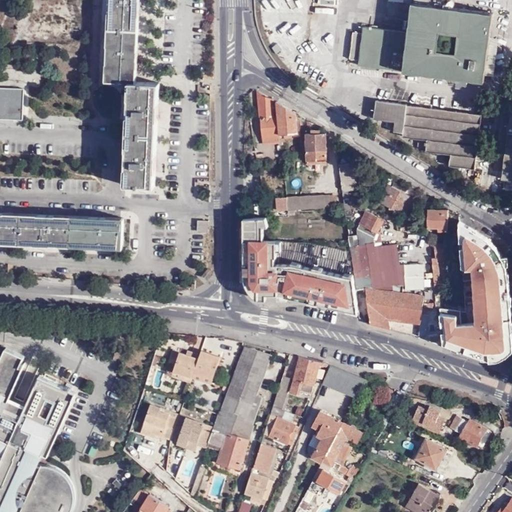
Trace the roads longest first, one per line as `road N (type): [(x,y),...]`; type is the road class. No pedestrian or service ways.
road 1 (tertiary): [(228,314),(365,342),(511,389)]
road 2 (residential): [(511,231),(287,89)]
road 3 (tertiary): [(0,291),(175,306)]
road 4 (tertiary): [(230,97),(230,266)]
road 5 (unknown): [(272,511),(326,387)]
